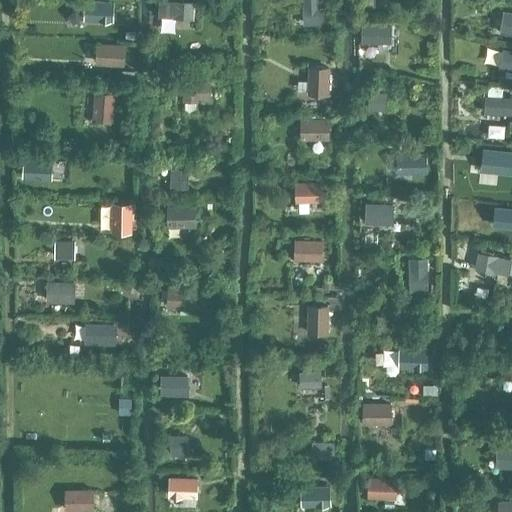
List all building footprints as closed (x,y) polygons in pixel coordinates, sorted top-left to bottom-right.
[(158,17),(195,17),(195,0),(158,0),(158,17)] [(303,0),(304,4),(303,4),(304,24),(321,23),(320,5),(324,5),(324,0),(303,0)] [(85,19),(113,20),(114,2),(86,1),(85,19)] [(501,31),(511,33),(511,11),(505,11),(501,31)] [(363,42),(391,43),(392,25),(363,24),(363,42)] [(127,39),(138,39),(138,31),(127,30),(127,39)] [(96,64),(125,65),(125,43),(97,42),(96,64)] [(501,68),(511,70),(511,50),(505,49),(501,68)] [(309,65),(309,94),(330,95),(330,66),(309,65)] [(134,79),(135,71),(123,70),(123,78),(134,79)] [(183,82),(184,101),(211,101),(211,82),(183,82)] [(96,92),(94,119),(114,120),(115,93),(96,92)] [(370,92),(370,109),(386,109),(386,93),(370,92)] [(484,112),(511,113),(511,97),(485,96),(484,112)] [(301,139),(329,139),(329,118),(301,118),(301,139)] [(511,172),(511,152),(484,149),(483,166),(499,168),(498,171),(511,172)] [(426,172),(426,153),(398,154),(398,172),(426,172)] [(25,158),(24,177),(51,178),(53,160),(25,158)] [(188,169),(172,168),(171,187),(188,188),(188,169)] [(297,201),(323,200),(323,182),(296,183),(297,201)] [(395,202),(366,202),(366,223),(395,223),(395,202)] [(132,204),(113,203),(113,231),(131,232),(132,204)] [(196,226),(196,204),(167,205),(168,227),(196,226)] [(511,227),(511,208),(496,207),(494,225),(511,227)] [(75,240),(55,239),(55,257),(76,258),(75,240)] [(294,240),(293,259),(323,260),(324,241),(294,240)] [(479,252),(476,268),(481,269),(495,272),(509,274),(511,258),(479,252)] [(409,258),(410,270),(410,291),(425,291),(425,280),(429,280),(429,258),(409,258)] [(47,302),(75,302),(75,281),(47,281),(47,302)] [(167,307),(196,307),(196,287),(168,287),(167,307)] [(329,333),(329,305),(308,305),(308,333),(329,333)] [(85,343),(115,344),(116,323),(85,322),(85,343)] [(400,348),(400,366),(427,367),(428,349),(400,348)] [(503,379),(511,379),(511,361),(504,361),(503,379)] [(300,388),(322,387),(321,370),(300,371),(300,388)] [(190,395),(190,375),(161,375),(161,395),(190,395)] [(437,394),(437,385),(424,385),(424,394),(437,394)] [(120,413),(130,413),(130,392),(121,392),(120,413)] [(362,424),(390,424),(390,402),(363,402),(362,424)] [(171,454),(189,455),(188,434),(172,434),(171,454)] [(312,458),(336,458),(336,441),(313,441),(312,458)] [(511,467),(511,447),(497,446),(497,467),(511,467)] [(426,448),(426,458),(435,458),(436,448),(426,448)] [(370,477),(369,495),(395,497),(396,479),(370,477)] [(171,478),(170,496),(197,497),(197,479),(171,478)] [(302,505),(330,504),(330,486),(302,487),(302,505)] [(65,511),(94,511),(94,489),(65,489),(65,511)] [(500,511),(511,511),(511,499),(501,500),(500,511)]
